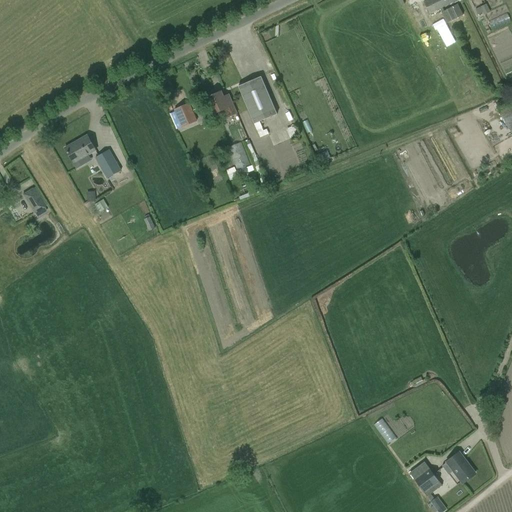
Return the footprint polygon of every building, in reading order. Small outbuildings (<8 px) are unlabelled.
[(441,8),(455,0),(428,0),(424,2),(429,13),(439,9),(441,8)] [(441,8),(439,9),(446,23),(462,15),(457,4),(442,11),(441,8)] [(483,15),(490,12),(486,4),(474,10),(477,15),(482,13),(483,15)] [(238,87),(242,96),(254,124),(259,122),(277,114),(261,77),(238,87)] [(205,99),(208,108),(212,115),(224,110),(228,117),(237,114),(228,95),(223,97),(221,92),(205,99)] [(174,110),(178,119),(182,128),(196,122),(192,113),(188,103),(174,110)] [(511,103),(499,112),(511,134),(511,103)] [(259,122),(254,124),(260,138),(268,134),(267,130),(263,131),(259,122)] [(301,125),(293,131),(298,138),(306,133),(301,125)] [(245,126),(237,130),(242,140),(250,136),(245,126)] [(79,140),(79,141),(75,143),(65,149),(73,164),(95,151),(87,136),(79,140)] [(236,170),(249,165),(241,142),(227,147),(236,170)] [(107,179),(112,176),(121,171),(109,150),(95,158),(100,167),(107,179)] [(327,152),(320,155),(323,162),(330,159),(327,152)] [(234,169),(226,172),(228,176),(227,176),(229,180),(237,177),(234,169)] [(22,195),(36,219),(47,212),(45,208),(46,207),(34,188),(22,195)] [(94,205),(98,213),(109,207),(104,199),(94,205)] [(145,220),(143,221),(149,232),(155,229),(148,215),(144,217),(145,220)] [(422,381),(421,378),(412,381),(415,388),(428,382),(427,379),(422,381)] [(447,474),(452,470),(462,483),(475,474),(459,453),(442,466),(447,474)] [(386,473),(395,471),(392,456),(367,461),(369,470),(380,468),(381,474),(386,473)] [(410,474),(427,496),(441,485),(425,463),(410,474)] [(441,503),(435,508),(437,511),(443,511),(446,510),(441,503)]
